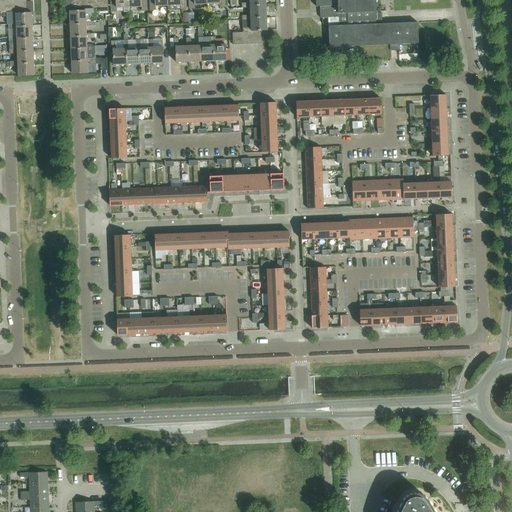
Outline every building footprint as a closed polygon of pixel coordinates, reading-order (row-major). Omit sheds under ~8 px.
[(64,0),(65,12),(70,11),(74,11),(74,10),(74,0),(64,0)] [(129,12),(129,7),(128,0),(110,0),(111,13),(117,12),(117,8),(123,7),(124,13),(129,12)] [(128,0),(129,7),(142,7),(142,11),(147,11),(146,0),(128,0)] [(156,6),(168,6),(168,0),(149,0),(150,11),(156,11),(156,6)] [(168,0),(168,6),(181,5),(181,9),(187,9),(186,0),(168,0)] [(207,4),(206,0),(188,0),(189,9),(195,9),(194,4),(207,4)] [(242,8),(250,8),(266,7),(265,0),(250,0),(250,3),(242,3),(242,8)] [(320,7),(320,18),(339,18),(340,26),(329,27),(329,37),(325,37),(325,41),(329,40),(330,47),(390,45),(390,51),(400,51),(399,45),(418,44),(418,23),(375,25),(375,24),(381,23),(381,15),(375,15),(375,13),(376,13),(375,0),(315,0),(316,7),(320,7)] [(251,20),(266,19),(266,7),(250,8),(251,16),(243,16),(243,20),(251,20)] [(93,21),(93,20),(93,14),(93,13),(93,9),(91,9),(86,10),(80,10),(74,10),(74,11),(70,11),(70,24),(86,24),(86,22),(93,21)] [(16,17),(17,24),(17,26),(33,25),(32,13),(27,13),(21,13),(16,13),(10,13),(8,13),(8,17),(16,17)] [(243,33),(244,33),(249,33),(255,32),(260,32),(260,31),(267,31),(266,19),(251,20),(251,28),(243,28),(243,33)] [(70,24),(71,36),(86,35),(86,33),(86,26),(94,26),(93,21),(86,22),(86,24),(70,24)] [(17,29),(17,37),(17,38),(33,38),(33,25),(17,26),(17,24),(8,24),(8,29),(17,29)] [(87,47),(87,45),(87,38),(94,38),(94,33),(86,33),(86,35),(71,36),(71,48),(87,47)] [(17,41),(18,49),(18,50),(33,50),(33,38),(17,38),(17,37),(9,37),(9,41),(17,41)] [(212,46),(211,46),(203,46),(202,38),(198,38),(198,46),(200,46),(200,62),(213,61),(212,46)] [(212,46),(213,61),(226,61),(225,45),(216,45),(215,38),(210,38),(211,46),(212,46)] [(187,46),(186,46),(178,47),(178,39),(173,39),(173,48),(176,48),(176,63),(188,62),(187,46)] [(200,46),(198,46),(190,46),(190,39),(185,39),(186,46),(187,46),(188,62),(200,62),(200,46)] [(138,64),(150,64),(150,48),(148,48),(141,48),(140,40),(135,41),(135,48),(137,48),(138,64)] [(150,48),(150,64),(164,63),(163,47),(153,48),(152,40),(148,40),(148,48),(150,48)] [(114,65),(126,64),(125,49),(123,49),(116,49),(115,41),(111,42),(111,50),(113,50),(114,65)] [(126,64),(138,64),(137,48),(135,48),(128,49),(128,41),(123,41),(123,49),(125,49),(126,64)] [(95,45),(87,45),(87,47),(71,48),(72,61),(87,60),(87,59),(87,50),(95,50),(95,45)] [(18,54),(18,61),(18,63),(34,62),(33,50),(18,50),(18,49),(9,49),(9,54),(18,54)] [(95,58),(87,59),(87,60),(72,61),(72,74),(88,74),(87,63),(95,63),(95,58)] [(18,63),(18,61),(10,61),(10,67),(18,66),(19,76),(34,75),(34,62),(18,63)] [(430,96),(431,107),(447,107),(446,95),(434,95),(430,96)] [(369,99),(370,115),(381,114),(381,98),(369,99)] [(357,99),(345,100),(346,116),(358,115),(357,99)] [(358,115),(370,115),(369,99),(357,99),(358,115)] [(333,100),(321,101),(321,117),(333,116),(333,100)] [(333,116),(346,116),(345,100),(333,100),(333,116)] [(296,102),(297,118),(309,117),(309,101),(296,102)] [(309,117),(321,117),(321,101),(309,101),(309,117)] [(277,114),(276,103),(260,103),(261,115),(277,114)] [(225,105),(213,106),(214,122),(226,121),(225,105)] [(226,121),(239,121),(238,105),(225,105),(226,121)] [(201,106),(189,107),(190,123),(202,122),(201,106)] [(213,106),(201,106),(202,122),(214,122),(213,106)] [(177,107),(164,108),(165,124),(178,123),(177,107)] [(189,107),(177,107),(178,123),(190,123),(189,107)] [(431,107),(431,119),(447,119),(447,107),(431,107)] [(126,120),(125,109),(109,109),(110,121),(126,120)] [(277,126),(277,114),(261,115),(261,127),(277,126)] [(431,119),(432,131),(448,131),(447,119),(431,119)] [(126,132),(126,120),(110,121),(110,133),(126,132)] [(278,138),(277,126),(261,127),(262,139),(278,138)] [(448,131),(432,131),(432,143),(448,143),(448,131)] [(127,144),(126,132),(110,133),(111,145),(127,144)] [(262,139),(262,153),(278,152),(278,138),(262,139)] [(432,143),(432,156),(433,156),(438,156),(449,156),(448,143),(432,143)] [(111,145),(111,159),(127,158),(127,144),(111,145)] [(321,147),(311,148),(305,148),(305,160),(321,159),(321,147)] [(322,171),(321,159),(305,160),(306,172),(322,171)] [(306,172),(306,184),(322,184),(322,171),(306,172)] [(259,191),(271,190),(270,174),(258,175),(259,191)] [(271,190),(284,190),(283,174),(270,174),(271,190)] [(234,192),(246,191),(246,175),(233,176),(234,192)] [(246,191),(259,191),(258,175),(246,175),(246,191)] [(221,176),(210,177),(210,193),(222,192),(221,176)] [(222,192),(234,192),(233,176),(221,176),(222,192)] [(378,181),(379,201),(392,200),(391,180),(378,181)] [(404,200),(404,184),(403,184),(403,180),(391,180),(392,200),(404,200)] [(353,202),(366,201),(365,181),(352,182),(352,195),(353,202)] [(379,201),(378,181),(365,181),(366,201),(379,201)] [(440,198),(440,182),(428,183),(428,199),(440,198)] [(451,182),(440,182),(440,198),(452,198),(451,182)] [(404,200),(416,199),(416,183),(404,184),(404,200)] [(428,183),(416,183),(416,199),(428,199),(428,183)] [(323,196),(322,184),(306,184),(307,196),(323,196)] [(193,203),(208,202),(207,186),(193,187),(193,203)] [(181,187),(169,188),(170,204),(182,203),(181,187)] [(193,187),(181,187),(182,203),(193,203),(193,187)] [(157,188),(145,189),(146,205),(158,204),(157,188)] [(169,188),(157,188),(158,204),(170,204),(169,188)] [(133,189),(121,190),(122,206),(134,205),(133,189)] [(145,189),(133,189),(134,205),(146,205),(145,189)] [(121,190),(109,190),(110,206),(122,206),(121,190)] [(307,209),(323,208),(323,196),(307,196),(307,209)] [(436,227),(452,226),(452,214),(436,215),(436,227)] [(400,218),(401,238),(413,238),(413,228),(412,217),(400,218)] [(375,219),(375,239),(388,239),(387,218),(375,219)] [(401,238),(400,218),(387,218),(388,239),(401,238)] [(350,240),(363,240),(362,219),(349,220),(349,222),(349,238),(350,240)] [(375,219),(362,219),(363,240),(375,239),(375,219)] [(337,222),(325,223),(326,239),(338,239),(337,222)] [(349,222),(337,222),(338,239),(349,238),(349,222)] [(302,240),(314,240),(313,223),(301,224),(302,240)] [(325,223),(313,223),(314,240),(326,239),(325,223)] [(452,226),(436,227),(437,239),(453,238),(452,226)] [(277,248),(289,247),(289,231),(276,232),(277,248)] [(205,249),(217,248),(216,232),(204,233),(205,249)] [(217,248),(228,248),(228,250),(229,250),(228,232),(216,232),(217,248)] [(240,233),(228,234),(228,232),(229,250),(241,249),(240,233)] [(264,232),(252,233),(253,249),(265,248),(264,232)] [(276,232),(264,232),(265,248),(277,248),(276,232)] [(181,250),(193,249),(192,233),(180,234),(181,250)] [(193,249),(205,249),(204,233),(192,233),(193,249)] [(252,233),(240,233),(241,249),(253,249),(252,233)] [(168,234),(155,235),(155,251),(169,250),(168,234)] [(169,250),(181,250),(180,234),(168,234),(169,250)] [(131,246),(130,235),(114,236),(115,247),(131,246)] [(437,251),(453,250),(453,238),(437,239),(437,251)] [(131,258),(131,246),(115,247),(115,259),(131,258)] [(454,262),(453,250),(437,251),(438,263),(454,262)] [(132,270),(131,258),(115,259),(116,271),(132,270)] [(438,263),(438,275),(454,275),(454,262),(438,263)] [(310,280),(326,279),(326,267),(315,268),(310,268),(310,280)] [(283,281),(283,269),(267,269),(267,281),(283,281)] [(132,282),(132,270),(116,271),(116,283),(132,282)] [(439,288),(444,287),(455,287),(454,275),(438,275),(439,288)] [(327,291),(326,279),(310,280),(311,292),(327,291)] [(284,292),(283,281),(267,281),(268,293),(284,292)] [(116,283),(117,297),(133,296),(132,282),(116,283)] [(312,304),(327,304),(327,291),(311,292),(311,304),(312,304)] [(284,304),(284,292),(268,293),(268,305),(284,304)] [(285,316),(284,304),(268,305),(269,317),(285,316)] [(312,304),(311,304),(312,316),(328,316),(327,304),(312,304)] [(456,306),(445,307),(445,323),(457,322),(456,306)] [(433,307),(421,308),(421,324),(433,323),(433,307)] [(433,323),(445,323),(445,307),(433,307),(433,323)] [(397,325),(409,324),(408,308),(396,309),(397,325)] [(409,324),(421,324),(421,308),(408,308),(409,324)] [(385,325),(384,309),(372,310),(373,326),(385,325)] [(396,309),(384,309),(385,325),(397,325),(396,309)] [(373,326),(372,310),(360,310),(360,326),(373,326)] [(214,332),(227,331),(227,315),(213,316),(214,332)] [(201,316),(189,317),(190,333),(202,332),(201,316)] [(213,316),(201,316),(202,332),(214,332),(213,316)] [(269,317),(269,330),(285,330),(285,316),(269,317)] [(328,316),(312,316),(312,329),(328,328),(328,316)] [(165,317),(153,318),(154,334),(166,334),(165,317)] [(177,317),(165,317),(166,334),(178,333),(177,317)] [(189,317),(177,317),(178,333),(190,333),(189,317)] [(141,318),(129,319),(130,335),(142,334),(141,318)] [(153,318),(141,318),(142,334),(154,334),(153,318)] [(129,319),(117,319),(118,335),(130,335),(129,319)] [(29,484),(47,483),(47,472),(20,474),(20,478),(29,477),(29,484)] [(20,496),(48,495),(47,483),(29,484),(30,491),(20,492),(20,496)] [(435,511),(433,508),(431,504),(428,500),(425,496),(420,494),(416,493),(412,494),(408,495),(405,498),(401,503),(398,510),(397,511),(435,511)] [(48,495),(20,496),(21,501),(30,500),(30,507),(48,506),(48,495)] [(76,503),(76,511),(94,511),(94,507),(103,506),(103,501),(76,503)]
